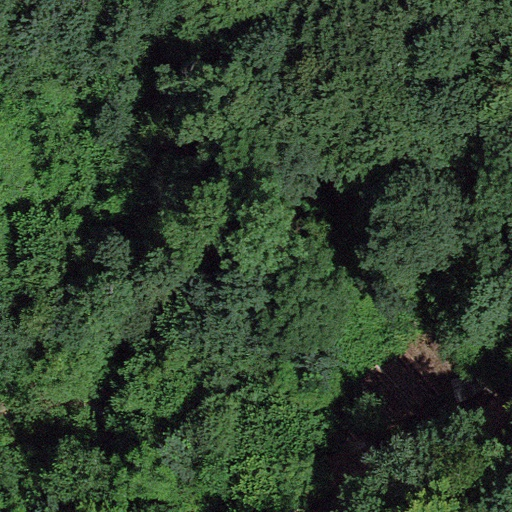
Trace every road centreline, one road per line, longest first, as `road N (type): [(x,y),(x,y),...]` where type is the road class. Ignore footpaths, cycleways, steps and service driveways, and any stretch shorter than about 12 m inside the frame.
road 1 (track): [(370,0),(198,83),(0,138)]
road 2 (track): [(511,420),(389,511)]
